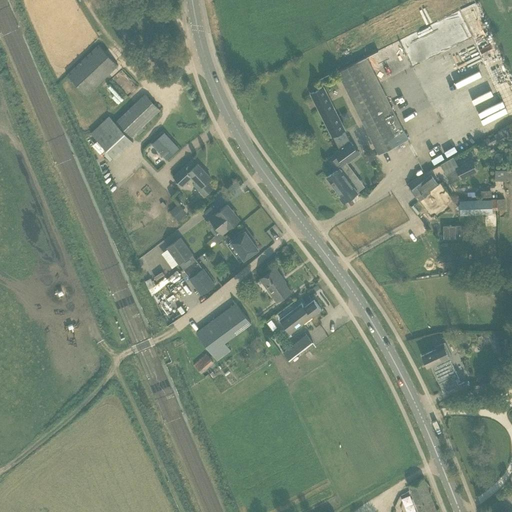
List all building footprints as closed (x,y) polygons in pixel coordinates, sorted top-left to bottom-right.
[(451,1),(351,51),(370,88),(389,79),(406,113),(487,73),(451,1)] [(118,65),(99,45),(67,74),(86,95),(118,65)] [(324,86),(309,93),(331,137),(333,136),(340,150),(344,147),(350,142),(344,130),(345,130),(324,86)] [(134,141),(130,137),(159,109),(145,94),(115,122),(109,115),(101,123),(126,149),(134,141)] [(166,160),(179,148),(164,132),(151,144),(166,160)] [(337,169),(327,177),(336,189),(345,201),(357,191),(350,181),(354,178),(344,164),(347,162),(359,153),(351,142),(350,142),(344,147),(340,150),(328,158),(337,169)] [(183,167),(173,177),(183,187),(192,178),(195,182),(193,184),(205,197),(213,189),(207,182),(211,179),(197,163),(195,165),(191,160),(183,167)] [(461,179),(478,171),(473,160),(445,173),(450,183),(460,178),(461,179)] [(511,169),(497,169),(497,179),(511,179),(511,169)] [(411,190),(418,199),(438,184),(431,174),(411,190)] [(438,184),(418,199),(427,210),(446,194),(438,184)] [(491,199),(466,200),(467,214),(492,213),(492,211),(497,210),(501,209),(505,209),(506,209),(505,198),(491,199)] [(171,210),(179,220),(189,211),(180,201),(171,210)] [(239,219),(227,204),(216,213),(210,218),(222,233),(228,228),(239,219)] [(244,258),(257,248),(250,238),(252,236),(245,227),(235,234),(237,236),(231,240),(240,253),(236,256),(240,260),(244,257),(244,258)] [(192,253),(180,237),(167,247),(179,263),(183,269),(196,259),(192,253)] [(201,294),(214,284),(196,259),(183,269),(201,294)] [(262,278),(268,286),(270,288),(268,289),(277,301),(290,291),(283,281),(283,282),(278,276),(280,275),(275,268),(260,278),(261,279),(262,278)] [(290,333),(313,315),(321,309),(314,299),(304,307),(301,303),(280,319),(290,333)] [(283,352),(289,360),(313,342),(307,334),(283,352)] [(503,335),(494,336),(495,343),(504,342),(503,335)] [(230,350),(224,342),(210,352),(216,360),(230,350)] [(427,367),(431,365),(433,369),(432,369),(438,382),(451,377),(453,380),(458,378),(451,361),(453,360),(445,342),(435,346),(436,349),(422,355),(427,367)] [(206,353),(194,364),(202,373),(214,362),(206,353)] [(416,506),(432,500),(423,477),(407,483),(416,506)] [(436,511),(432,500),(416,506),(418,511),(436,511)]
